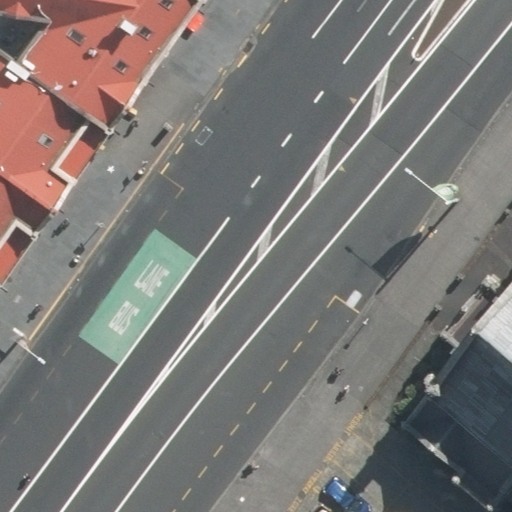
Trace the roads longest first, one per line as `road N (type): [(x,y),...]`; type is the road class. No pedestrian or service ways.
road 1 (secondary): [(64,511),(308,190)]
road 2 (secondary): [(511,5),(460,74),(308,190)]
road 3 (secondary): [(308,190),(360,43),(392,0)]
